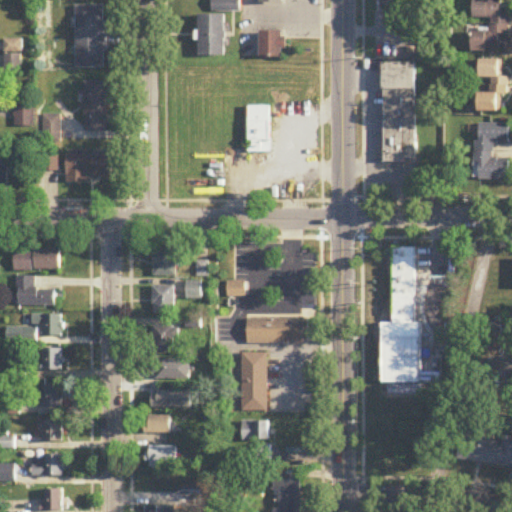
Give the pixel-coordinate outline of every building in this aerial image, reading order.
[(240,0),(212,0),(212,13),(241,13),(240,0)] [(380,0),(381,11),(406,11),(405,0),(380,0)] [(474,34),(474,53),(501,53),(501,39),(510,39),(510,17),(502,17),(501,0),(474,0),(475,20),(491,20),(491,34),(474,34)] [(77,69),(107,69),(107,8),(77,8),(77,69)] [(226,58),(226,17),(200,17),(200,58),(226,58)] [(261,34),(261,61),(285,61),(285,34),(261,34)] [(481,81),(491,81),(491,95),(480,94),(480,114),(507,114),(508,78),(504,78),(505,62),(481,61),(481,81)] [(385,162),(417,162),(416,65),(384,65),(385,162)] [(110,132),(110,83),(85,83),(85,132),(110,132)] [(16,130),(37,130),(37,105),(16,105),(16,130)] [(272,155),(272,108),(250,108),(250,155),(272,155)] [(61,144),(61,116),(44,116),(44,144),(61,144)] [(476,182),(510,182),(510,161),(495,161),(495,145),(511,145),(511,126),(477,125),(476,182)] [(311,135),(280,135),(280,157),(311,157),(311,135)] [(90,185),(90,178),(113,178),(113,156),(68,156),(68,185),(90,185)] [(58,171),(58,160),(44,160),(44,171),(58,171)] [(9,163),(0,163),(0,186),(9,187),(9,163)] [(177,248),(154,248),(154,276),(177,276),(177,248)] [(421,338),(414,338),(414,248),(393,248),(393,338),(383,337),(382,384),(421,384),(421,338)] [(16,251),(16,271),(61,271),(61,251),(16,251)] [(57,307),(57,290),(38,290),(38,277),(19,277),(19,307),(57,307)] [(188,300),(204,300),(204,281),(188,281),(188,300)] [(226,282),(226,295),(242,295),(241,282),(226,282)] [(176,286),(154,286),(154,315),(176,315),(176,286)] [(64,315),(35,315),(35,326),(43,326),(43,339),(64,339),(64,315)] [(245,317),(302,317),(302,342),(245,342),(245,317)] [(154,326),(154,354),(178,354),(178,326),(154,326)] [(64,372),(64,350),(44,350),(44,372),(64,372)] [(267,412),(267,354),(242,354),(242,412),(267,412)] [(191,360),(152,360),(152,381),(191,381),(191,360)] [(37,407),(63,407),(63,386),(45,386),(45,396),(37,396),(37,407)] [(192,412),(192,394),(151,393),(151,411),(192,412)] [(148,434),(173,434),(173,417),(148,417),(148,434)] [(63,421),(44,421),(44,443),(63,443),(63,421)] [(268,441),(268,422),(242,422),(242,441),(268,441)] [(511,438),(463,431),(458,461),(511,469),(511,438)] [(151,469),(176,469),(176,448),(151,448),(151,469)] [(64,478),(64,456),(46,456),(45,467),(33,467),(33,478),(64,478)] [(300,511),(301,477),(274,477),(273,511),(300,511)] [(63,511),(64,491),(46,490),(46,511),(63,511)]
